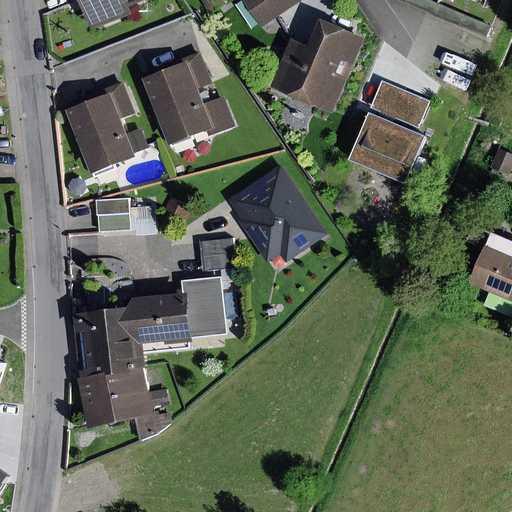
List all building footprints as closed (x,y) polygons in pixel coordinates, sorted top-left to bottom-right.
[(147,0),(79,0),(91,31),(133,15),(130,7),(147,0)] [(225,5),(222,0),(201,0),(210,14),(225,5)] [(304,0),(242,0),(243,1),(236,5),(252,28),(258,23),(262,29),(304,0)] [(492,27),(428,0),(395,0),(486,39),(492,27)] [(335,113),(365,39),(320,20),(309,47),(291,39),(271,87),(335,113)] [(213,84),(201,52),(139,76),(153,110),(155,109),(169,146),(173,145),(174,147),(193,140),(192,137),(207,131),(209,137),(236,127),(225,96),(205,104),(200,89),(213,84)] [(137,114),(124,82),(62,107),(75,140),(77,139),(91,174),(136,157),(134,153),(149,148),(141,129),(127,134),(122,120),(137,114)] [(430,102),(383,83),(351,161),(407,184),(427,137),(417,133),(430,102)] [(511,155),(499,150),(491,168),(508,176),(511,167),(511,155)] [(328,235),(281,165),(230,199),(243,219),(240,221),(268,263),(277,257),(282,265),(328,235)] [(193,209),(172,198),(164,214),(185,224),(193,209)] [(130,208),(130,199),(97,201),(99,232),(136,230),(137,236),(157,235),(155,207),(130,208)] [(511,241),(473,225),(467,241),(484,249),(469,284),(511,301),(511,241)] [(147,370),(144,345),(230,336),(224,285),(241,283),(236,238),(199,242),(203,279),(181,281),(183,293),(134,299),(131,303),(100,306),(101,312),(73,315),(78,356),(84,355),(85,371),(80,371),(81,379),(78,380),(89,429),(135,419),(140,441),(158,434),(173,422),(172,413),(160,415),(159,411),(154,411),(154,408),(171,406),(168,390),(151,393),(147,370)] [(0,499),(12,480),(0,472),(0,499)]
